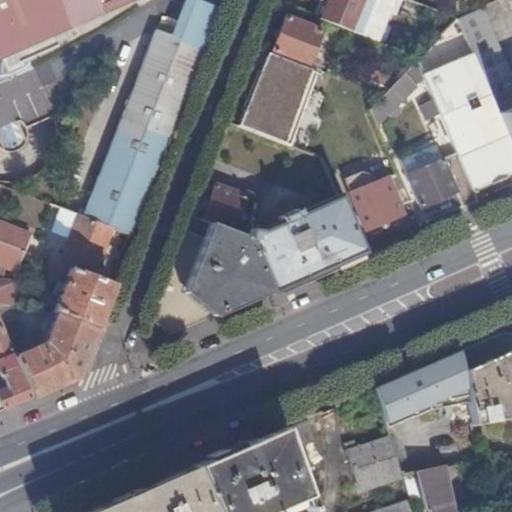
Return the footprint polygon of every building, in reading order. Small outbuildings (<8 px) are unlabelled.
[(0,0),(0,63),(82,28),(92,24),(145,0),(0,0)] [(327,0),(319,21),(360,37),(365,25),(375,29),(385,6),(374,2),(375,0),(327,0)] [(112,231),(131,239),(146,200),(219,12),(198,3),(190,5),(187,6),(173,40),(157,34),(83,219),(112,231)] [(511,79),(481,10),(458,20),(474,57),(511,144),(511,109),(511,110),(505,96),(511,93),(511,79)] [(308,68),(322,33),(286,19),(272,54),(308,68)] [(511,144),(474,57),(423,79),(440,117),(451,142),(457,156),(474,194),(511,176),(511,144)] [(301,68),(276,59),(271,72),(296,82),(301,68)] [(331,68),(328,73),(327,78),(340,83),(341,83),(382,99),(390,90),(369,83),(331,68)] [(390,90),(398,82),(373,72),(369,83),(390,90)] [(416,88),(403,76),(398,82),(390,90),(382,99),(369,112),(376,128),(416,88)] [(291,143),(304,108),(282,99),(269,134),(291,143)] [(451,142),(440,117),(423,124),(435,149),(451,142)] [(311,134),(303,153),(323,161),(338,145),(311,134)] [(457,193),(463,209),(478,203),(474,194),(457,156),(444,161),(411,175),(405,163),(394,167),(397,176),(408,199),(415,196),(419,209),(457,193)] [(398,203),(408,199),(397,176),(368,187),(363,176),(347,183),(352,194),(347,195),(363,231),(404,215),(398,203)] [(215,187),(201,221),(211,225),(232,233),(245,199),(215,187)] [(258,233),(248,232),(247,239),(271,293),(370,252),(363,231),(347,195),(298,216),(296,212),(277,220),(279,224),(258,233)] [(97,272),(112,231),(83,219),(67,213),(60,230),(74,235),(64,259),(97,272)] [(186,288),(220,316),(271,293),(247,239),(232,233),(211,225),(186,288)] [(0,243),(25,253),(31,238),(0,226),(0,243)] [(25,255),(0,244),(0,267),(18,273),(25,255)] [(181,246),(173,272),(183,275),(191,250),(181,246)] [(96,328),(112,287),(71,271),(66,284),(60,282),(54,295),(60,298),(54,312),(57,313),(96,328)] [(0,306),(10,308),(13,308),(16,283),(0,281),(0,306)] [(0,306),(0,326),(13,357),(30,350),(10,308),(0,306)] [(76,379),(96,328),(57,313),(50,331),(45,329),(43,334),(48,336),(45,343),(30,350),(13,357),(32,399),(76,379)] [(0,412),(32,399),(13,357),(0,326),(0,378),(5,389),(0,391),(0,412)] [(511,334),(503,334),(464,349),(472,393),(472,424),(511,416),(511,334)] [(472,393),(464,349),(377,389),(389,424),(472,393)] [(323,433),(317,420),(295,428),(302,445),(323,433)] [(302,445),(295,428),(193,469),(212,511),(299,511),(304,510),(305,511),(314,511),(325,508),(302,445)] [(402,477),(392,447),(389,438),(346,453),(359,492),(403,478),(402,477)] [(444,468),(480,461),(476,441),(403,457),(399,445),(392,447),(402,477),(408,476),(414,474),(444,468)] [(453,511),(444,468),(414,474),(424,508),(426,508),(427,511),(429,510),(429,511),(453,511)] [(212,511),(193,469),(148,489),(157,511),(212,511)] [(413,487),(408,476),(402,477),(403,478),(406,489),(413,487)] [(157,511),(148,489),(101,509),(102,511),(157,511)]
